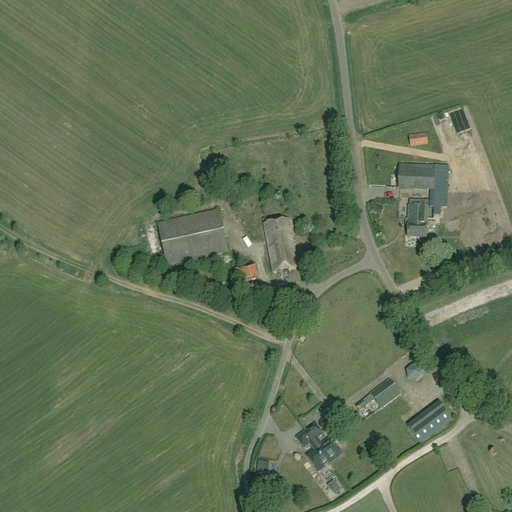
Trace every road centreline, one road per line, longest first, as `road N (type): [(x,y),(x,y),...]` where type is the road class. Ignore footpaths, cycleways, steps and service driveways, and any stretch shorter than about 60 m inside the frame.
road 1 (track): [(0,225),(64,262),(287,343)]
road 2 (unclassified): [(250,511),(248,458),(302,311),(339,275),(375,256)]
road 3 (unclassified): [(375,256),(331,0)]
road 4 (unclassified): [(472,405),(442,374),(375,256)]
road 5 (track): [(449,434),(333,511)]
